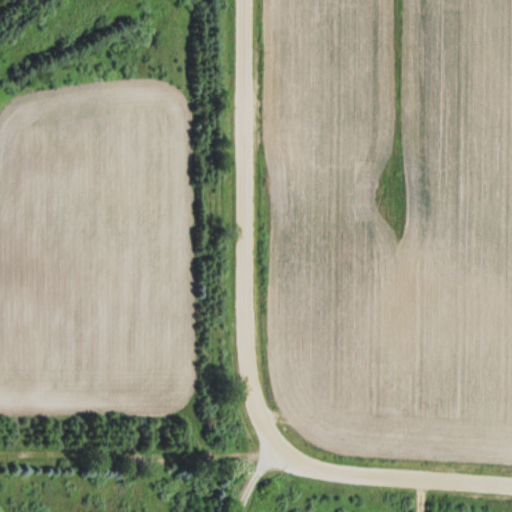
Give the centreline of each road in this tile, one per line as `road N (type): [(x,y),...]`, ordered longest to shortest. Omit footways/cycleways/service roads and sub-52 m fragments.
road 1 (residential): [(243,0),(244,347),(253,399),(272,437)]
road 2 (residential): [(511,485),(327,471),(272,437)]
